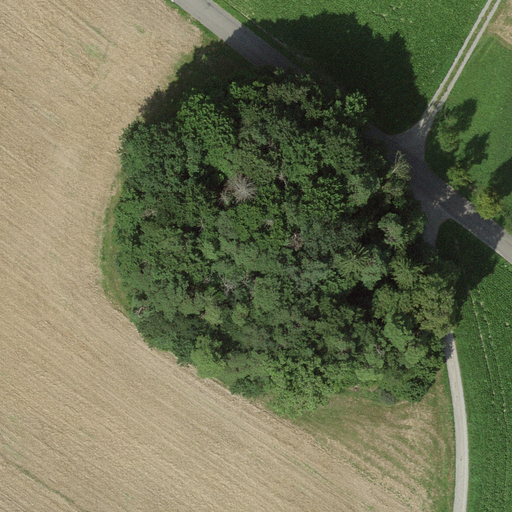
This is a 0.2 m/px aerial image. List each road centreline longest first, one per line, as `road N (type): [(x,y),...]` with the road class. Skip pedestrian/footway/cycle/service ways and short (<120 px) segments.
road 1 (unclassified): [(511,251),(192,0)]
road 2 (track): [(462,511),(464,448),(432,248),(404,167)]
road 3 (track): [(494,0),(404,167)]
